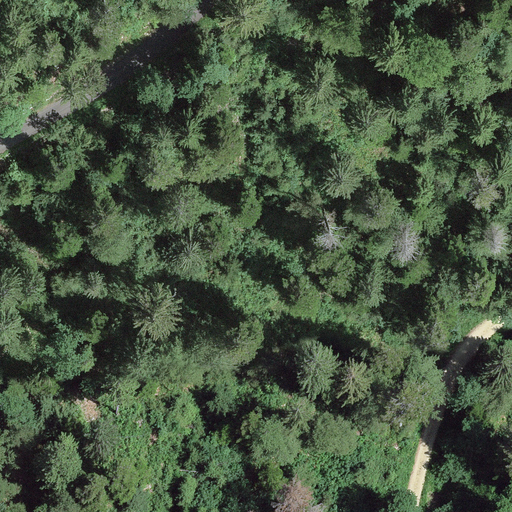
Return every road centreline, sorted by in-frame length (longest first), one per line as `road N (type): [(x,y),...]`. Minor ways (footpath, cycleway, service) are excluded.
road 1 (unclassified): [(213,0),(0,149)]
road 2 (track): [(511,312),(448,385),(413,511)]
